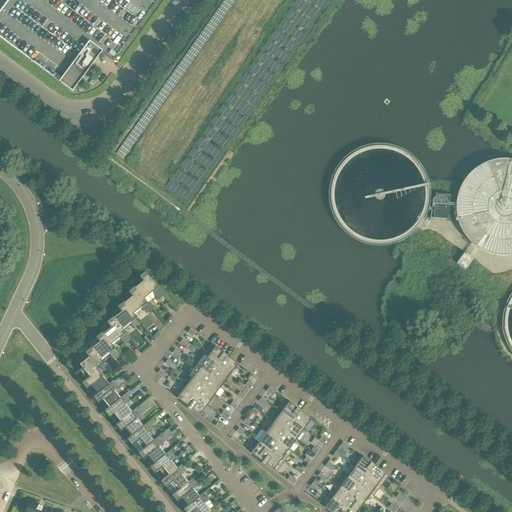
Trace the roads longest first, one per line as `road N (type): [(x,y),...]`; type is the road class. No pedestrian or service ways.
road 1 (residential): [(257,511),(143,371),(185,311),(270,371)]
road 2 (unclassified): [(181,0),(109,104),(91,114),(71,112),(0,59)]
road 3 (unclassified): [(12,479),(29,442),(47,439),(107,511)]
road 4 (residential): [(345,426),(428,483),(407,511)]
